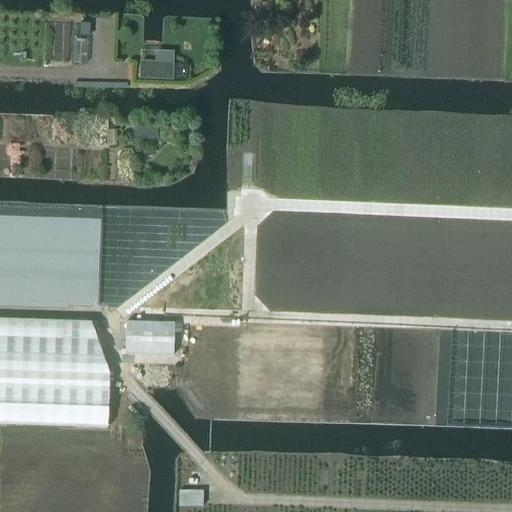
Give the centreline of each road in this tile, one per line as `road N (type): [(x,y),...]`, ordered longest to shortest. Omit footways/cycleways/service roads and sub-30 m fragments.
road 1 (track): [(250,211),(118,314),(118,379),(140,393),(223,497),(511,508)]
road 2 (track): [(511,327),(251,316),(250,211),(511,221)]
